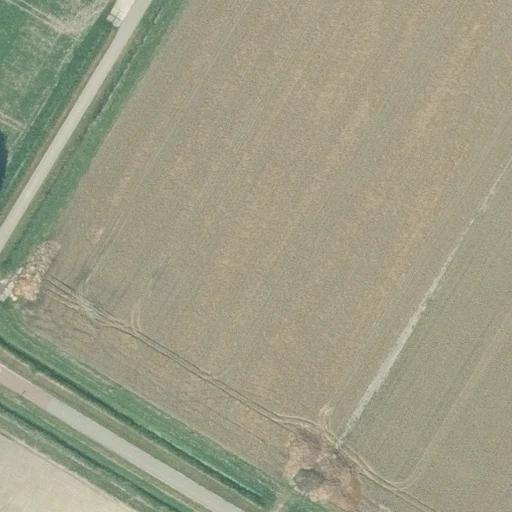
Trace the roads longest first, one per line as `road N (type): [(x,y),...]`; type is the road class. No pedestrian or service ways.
road 1 (unclassified): [(0,243),(149,0)]
road 2 (unclassified): [(235,511),(0,372)]
